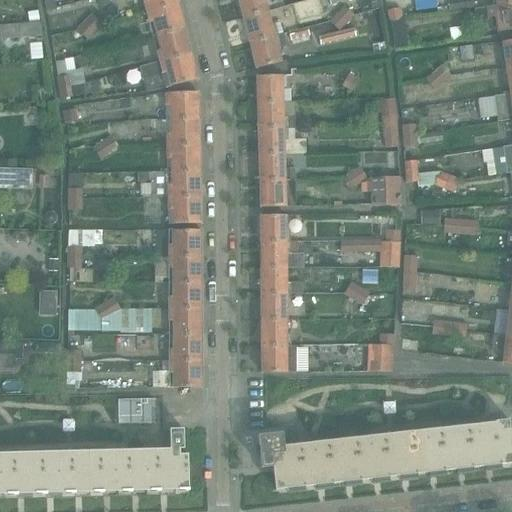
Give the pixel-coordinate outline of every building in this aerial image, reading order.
[(43,0),(45,10),(56,8),(54,0),(43,0)] [(142,0),(146,13),(176,4),(175,0),(142,0)] [(237,0),(243,18),(267,12),(263,0),(237,0)] [(435,0),(414,0),(415,12),(437,9),(435,0)] [(474,8),(472,0),(453,0),(447,1),(448,12),(474,8)] [(377,2),(369,5),(371,11),(379,9),(377,2)] [(500,33),(505,32),(511,31),(511,3),(496,6),(486,7),(486,8),(474,9),(476,23),(487,22),(488,30),(500,33)] [(152,38),(183,30),(176,4),(146,13),(152,38)] [(336,14),(346,24),(354,16),(344,6),(336,14)] [(389,23),(401,20),(403,19),(401,8),(386,12),(389,23)] [(267,12),(243,18),(249,43),(283,34),(280,24),(271,26),(267,12)] [(471,26),(471,12),(445,12),(445,26),(471,26)] [(37,13),(26,14),(27,24),(38,23),(37,13)] [(346,24),(336,14),(329,22),(339,32),(346,24)] [(79,30),(77,31),(87,40),(95,31),(101,24),(92,15),(85,22),(79,30)] [(408,50),(404,31),(401,20),(389,23),(392,34),(395,51),(408,50)] [(40,24),(0,27),(0,40),(42,37),(40,24)] [(367,25),(357,27),(359,36),(369,34),(367,25)] [(291,42),(310,37),(308,28),(289,33),(291,42)] [(356,38),(354,29),(318,38),(320,46),(356,38)] [(190,55),(183,30),(152,38),(159,63),(190,55)] [(249,43),(256,69),(280,62),(276,49),(286,46),(283,34),(249,43)] [(505,68),(511,67),(511,40),(501,42),(505,68)] [(196,80),(190,55),(159,63),(165,88),(196,80)] [(434,74),(442,84),(451,76),(442,67),(434,74)] [(442,84),(434,74),(425,81),(434,91),(442,84)] [(58,80),(59,90),(72,88),(83,85),(81,75),(58,80)] [(351,92),(357,81),(348,75),(341,87),(351,92)] [(282,76),(256,77),(257,104),(282,103),(282,76)] [(61,100),(73,98),(85,96),(83,85),(72,88),(59,90),(61,100)] [(511,93),(509,94),(493,96),(497,122),(511,119),(511,93)] [(166,121),(197,120),(197,94),(154,95),(155,106),(156,106),(157,119),(166,119),(166,121)] [(375,128),(382,127),(383,138),(384,148),(397,147),(394,116),(392,101),(382,102),(384,117),(374,118),(375,128)] [(282,103),(257,104),(258,129),(294,128),(294,117),(283,117),(282,103)] [(65,123),(77,121),(88,119),(86,110),(76,111),(76,110),(63,112),(65,123)] [(166,121),(167,147),(198,146),(197,120),(166,121)] [(402,136),(415,134),(414,125),(401,126),(402,136)] [(294,128),(258,129),(258,155),(283,155),(283,141),(294,141),(294,128)] [(421,145),(443,142),(442,133),(420,136),(421,145)] [(415,134),(402,136),(403,147),(416,146),(415,134)] [(102,144),(109,154),(118,149),(111,138),(102,144)] [(109,154),(102,144),(94,149),(101,160),(109,154)] [(167,147),(168,173),(199,172),(198,146),(167,147)] [(511,147),(484,151),(488,177),(510,174),(510,173),(511,172),(511,147)] [(258,155),(259,181),(284,181),(294,181),(294,169),(284,169),(283,155),(258,155)] [(406,184),(419,183),(419,186),(433,184),(444,189),(449,178),(439,173),(418,176),(417,162),(404,163),(406,184)] [(350,174),(357,185),(366,179),(359,168),(350,174)] [(0,189),(32,191),(32,170),(0,169),(0,189)] [(169,199),(200,198),(199,172),(168,173),(168,186),(156,186),(156,199),(169,199)] [(357,185),(350,174),(341,180),(348,191),(357,185)] [(400,178),(370,178),(371,206),(400,205),(400,178)] [(449,178),(444,189),(453,193),(458,182),(449,178)] [(284,181),(259,181),(260,208),(294,207),(294,181),(284,181)] [(81,211),(81,190),(68,190),(68,211),(81,211)] [(200,225),(200,198),(169,199),(156,199),(154,199),(154,210),(169,210),(169,225),(200,225)] [(438,212),(420,212),(420,225),(439,225),(438,212)] [(260,243),(285,243),(290,243),(290,232),(285,232),(285,217),(260,217),(260,243)] [(415,221),(400,221),(400,244),(415,244),(415,221)] [(478,223),(445,222),(444,235),(476,237),(478,223)] [(200,257),(200,231),(169,231),(169,257),(200,257)] [(385,231),(385,241),(397,242),(398,232),(385,231)] [(380,241),(341,242),(341,254),(381,253),(380,241)] [(397,252),(397,242),(385,241),(384,252),(397,252)] [(260,243),(261,268),(285,268),(302,268),(302,254),(299,254),(299,243),(290,243),(285,243),(260,243)] [(80,258),(80,249),(68,249),(68,270),(80,270),(80,258)] [(86,249),(80,249),(80,258),(91,259),(91,254),(86,249)] [(414,290),(416,257),(403,256),(401,289),(414,290)] [(169,283),(201,283),(200,257),(169,257),(169,283)] [(377,276),(393,277),(394,260),(378,259),(377,276)] [(261,295),(285,296),(303,296),(303,283),(285,283),(285,268),(261,268),(261,295)] [(169,283),(169,309),(201,309),(201,283),(169,283)] [(361,305),(367,294),(348,284),(342,295),(361,305)] [(261,321),(285,321),(285,296),(261,295),(261,321)] [(151,311),(120,310),(113,299),(95,310),(96,311),(89,311),(71,311),(68,311),(68,332),(152,334),(151,311)] [(169,309),(170,336),(201,336),(201,309),(169,309)] [(285,321),(261,321),(261,347),(285,347),(285,321)] [(432,322),(431,329),(431,333),(447,335),(448,323),(432,322)] [(448,323),(447,335),(465,338),(466,326),(448,323)] [(378,346),(391,346),(392,335),(379,335),(378,346)] [(503,353),(501,364),(511,365),(511,336),(505,336),(493,335),(491,351),(503,353)] [(170,336),(170,362),(201,362),(201,336),(170,336)] [(0,367),(12,368),(13,360),(13,345),(13,342),(0,341),(0,367)] [(390,372),(391,352),(391,346),(378,346),(367,345),(366,371),(390,372)] [(295,347),(285,347),(261,347),(261,374),(286,374),(295,374),(295,347)] [(67,352),(66,373),(66,390),(79,390),(79,352),(67,352)] [(170,362),(170,388),(201,388),(201,362),(170,362)] [(153,400),(117,401),(118,424),(153,424),(153,400)] [(429,473),(428,469),(442,467),(443,471),(457,470),(456,466),(471,464),(471,468),(485,467),(485,463),(499,461),(499,465),(511,463),(511,454),(508,420),(494,422),(495,429),(283,453),(281,434),(257,437),(261,469),(272,467),(275,491),(289,489),(288,485),(302,483),(303,487),(317,486),(316,482),(330,480),(331,484),(345,483),(344,479),(358,477),(359,481),(373,479),(372,475),(386,474),(387,478),(401,476),(400,472),(414,471),(415,475),(429,473)] [(188,491),(187,455),(179,455),(179,450),(182,450),(182,431),(169,431),(170,456),(0,460),(0,495),(10,495),(10,491),(25,491),(25,495),(40,494),(40,490),(55,490),(55,494),(70,494),(69,490),(84,489),(84,493),(99,493),(99,489),(114,489),(114,493),(129,492),(129,488),(143,488),(144,492),(158,491),(158,487),(173,487),(173,491),(188,491)]
